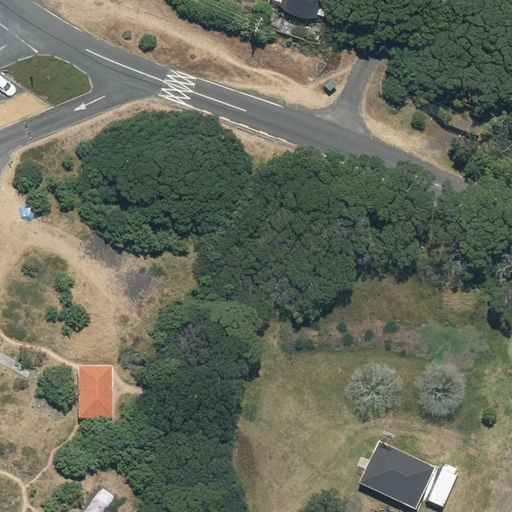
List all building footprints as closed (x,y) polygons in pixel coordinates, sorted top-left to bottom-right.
[(279,6),(278,9),(284,15),(292,19),(300,22),(309,23),(318,23),(319,19),(327,22),(334,0),(270,0),(270,3),(279,6)] [(351,282),(320,294),(333,327),(363,314),(351,282)] [(289,304),(257,321),(273,350),(304,333),(289,304)] [(77,370),(78,423),(112,422),(112,370),(77,370)] [(246,432),(221,432),(221,467),(252,467),(252,448),(246,447),(246,432)] [(357,483),(414,510),(433,469),(376,442),(357,483)] [(254,511),(255,502),(230,502),(230,511),(254,511)]
